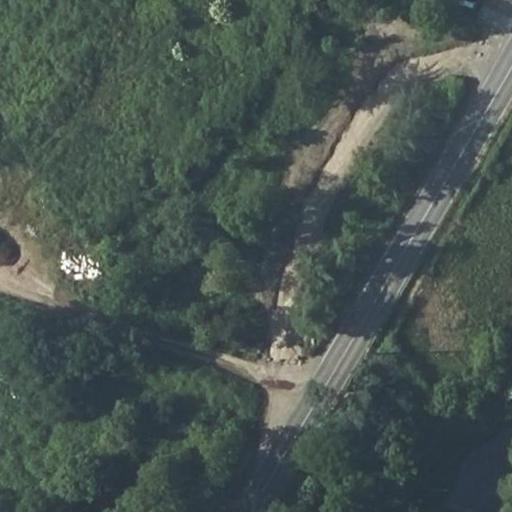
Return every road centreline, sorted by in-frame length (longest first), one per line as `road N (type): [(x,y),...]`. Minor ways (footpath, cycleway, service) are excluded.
road 1 (secondary): [(248,511),(511,58)]
road 2 (track): [(318,391),(0,284)]
